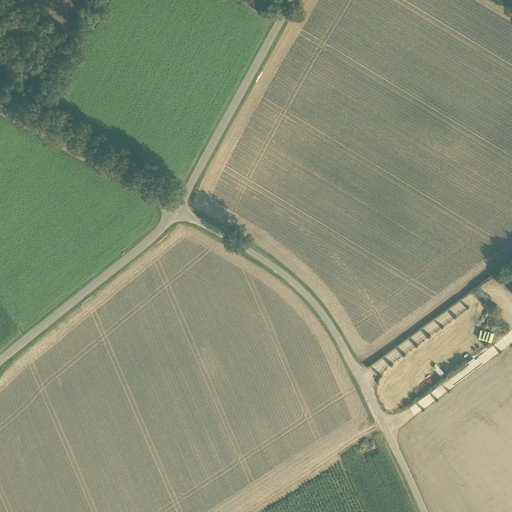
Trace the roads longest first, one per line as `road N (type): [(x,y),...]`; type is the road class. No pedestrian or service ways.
road 1 (unclassified): [(176,208),(308,295),(363,379),(425,511)]
road 2 (unclassified): [(176,208),(292,0)]
road 3 (unclassified): [(0,362),(151,240),(176,208)]
road 4 (unclassified): [(0,108),(176,208)]
